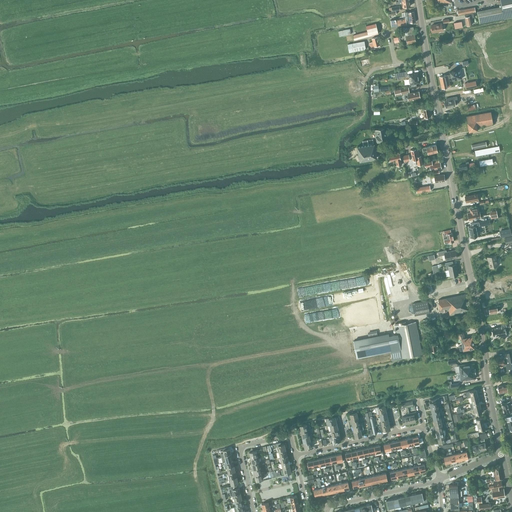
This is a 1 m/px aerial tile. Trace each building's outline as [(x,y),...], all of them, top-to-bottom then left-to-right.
[(511,3),(502,6),(477,11),(480,23),(504,18),(511,16),(511,3)] [(415,22),(413,10),(405,12),(406,23),(415,22)] [(431,25),(432,32),(439,31),(443,30),(441,23),(438,24),(431,25)] [(378,34),(376,24),(366,26),(367,32),(353,35),(354,40),(378,34)] [(414,34),(413,27),(402,29),(404,40),(406,40),(407,43),(416,41),(414,35),(414,34)] [(380,44),(377,37),(371,38),(372,42),(369,43),(371,49),(374,48),(374,46),(380,44)] [(364,41),(352,43),(348,44),(349,52),(366,49),(364,41)] [(395,78),(401,77),(407,76),(407,77),(409,76),(410,84),(419,82),(418,72),(409,74),(407,74),(406,71),(394,73),(395,78)] [(449,82),(441,83),(442,89),(443,95),(451,93),(451,89),(450,85),(453,85),(453,88),(460,87),(463,86),(463,83),(461,76),(459,77),(452,78),(452,81),(449,82)] [(475,81),(465,83),(466,89),(477,87),(475,81)] [(400,89),(394,91),(395,96),(402,94),(401,93),(409,92),(408,88),(400,89)] [(407,93),(409,100),(420,97),(419,91),(407,93)] [(446,107),(456,105),(455,103),(458,102),(457,96),(446,98),(446,100),(444,100),(445,107),(446,107)] [(423,113),(424,118),(431,116),(429,107),(421,109),(421,113),(423,113)] [(491,112),(479,115),(466,117),(469,131),(478,130),(477,127),(493,124),(491,112)] [(374,130),(377,142),(386,140),(384,128),(374,130)] [(377,157),(374,143),(368,144),(367,140),(362,141),(363,145),(357,146),(360,160),(377,157)] [(426,147),(422,148),(423,151),(427,150),(428,153),(437,151),(436,144),(426,147)] [(475,151),(476,157),(500,152),(499,146),(475,151)] [(410,149),(413,160),(416,159),(418,165),(423,164),(421,155),(420,156),(418,149),(417,149),(416,148),(410,149)] [(400,159),(401,159),(399,153),(398,153),(398,151),(388,153),(390,161),(395,160),(397,166),(401,165),(400,159)] [(439,162),(439,160),(432,161),(432,160),(424,162),(425,167),(430,166),(431,169),(441,167),(440,161),(439,162)] [(459,165),(460,171),(468,170),(467,166),(469,166),(469,167),(475,166),(474,162),(469,163),(468,161),(466,162),(466,164),(459,165)] [(477,193),(465,196),(466,202),(479,200),(477,193)] [(468,213),(469,220),(481,217),(484,216),(483,212),(480,212),(479,207),(470,209),(470,212),(468,213)] [(471,226),(468,227),(470,237),(472,237),(473,238),(476,237),(476,236),(478,236),(477,231),(479,231),(478,226),(479,225),(478,222),(471,223),(471,226)] [(444,234),(443,234),(445,243),(448,242),(454,241),(452,232),(450,233),(450,230),(444,231),(444,234)] [(439,256),(445,254),(446,260),(457,257),(456,250),(446,252),(446,250),(438,252),(439,256)] [(487,257),(490,268),(498,266),(496,255),(487,257)] [(449,269),(450,276),(458,275),(456,264),(453,265),(452,261),(445,263),(447,270),(449,269)] [(468,300),(467,294),(438,300),(441,312),(449,310),(450,315),(470,311),(469,304),(468,300)] [(431,301),(427,301),(427,300),(412,303),(415,315),(429,312),(429,308),(433,308),(431,301)] [(497,306),(489,307),(489,310),(489,312),(490,312),(490,313),(498,312),(497,308),(500,308),(500,305),(497,305),(497,306)] [(405,321),(395,324),(397,336),(402,357),(422,353),(415,322),(406,323),(405,321)] [(492,328),(493,336),(500,334),(501,335),(502,335),(503,334),(506,334),(505,328),(510,327),(510,323),(501,325),(501,327),(497,327),(496,327),(492,328)] [(459,339),(461,338),(462,346),(459,346),(460,350),(463,349),(463,350),(474,348),(472,336),(465,338),(463,331),(457,332),(459,339)] [(388,334),(353,341),(357,358),(391,351),(389,338),(388,334)] [(397,336),(389,338),(391,351),(393,359),(402,357),(397,336)] [(431,343),(432,351),(439,350),(438,345),(436,345),(435,342),(431,343)] [(511,369),(509,355),(509,352),(503,353),(503,356),(495,357),(497,366),(506,364),(507,374),(511,372),(511,369)] [(473,363),(460,365),(459,365),(459,366),(460,373),(461,372),(475,371),(475,368),(474,368),(474,364),(474,363),(473,363)] [(475,371),(461,372),(460,373),(461,380),(460,380),(461,380),(475,378),(476,378),(475,378),(475,373),(475,371)] [(498,390),(499,393),(508,391),(508,393),(511,392),(511,391),(511,388),(511,389),(507,390),(506,384),(498,386),(498,387),(497,388),(498,390)] [(431,408),(438,407),(441,406),(439,397),(430,399),(431,402),(430,402),(431,408)] [(502,403),(505,414),(511,412),(511,408),(510,401),(502,403)] [(377,414),(379,413),(386,412),(385,406),(381,407),(381,406),(375,407),(377,414)] [(407,413),(408,415),(409,422),(415,421),(415,420),(418,419),(416,412),(407,413)] [(327,425),(330,425),(337,423),(335,417),(329,419),(328,418),(325,418),(327,425)] [(301,431),(308,430),(311,429),(309,422),(306,423),(306,424),(300,425),(301,431)] [(389,423),(380,425),(381,431),(390,429),(389,423)] [(482,442),(478,443),(480,450),(486,449),(484,438),(487,437),(486,432),(479,434),(480,439),(481,439),(482,442)] [(339,434),(332,436),(329,437),(331,443),(340,440),(339,434)] [(278,446),(279,451),(286,449),(284,444),(281,444),(281,442),(274,444),(275,447),(278,446)] [(374,446),(368,447),(370,454),(373,453),(375,463),(378,463),(377,460),(376,457),(375,453),(374,446)] [(221,457),(224,456),(231,454),(230,448),(227,449),(227,448),(223,449),(224,454),(223,454),(222,453),(220,454),(221,457)] [(249,452),(251,458),(257,456),(257,453),(260,452),(259,449),(249,452)] [(460,450),(461,452),(462,459),(468,458),(467,451),(463,452),(462,449),(460,450)] [(224,468),(227,467),(234,466),(232,460),(226,462),(224,462),(225,465),(223,465),(224,468)] [(500,467),(493,468),(495,481),(502,480),(500,467)] [(227,480),(230,479),(237,477),(235,472),(228,473),(225,474),(227,480)] [(318,484),(319,488),(321,495),(326,494),(325,487),(321,488),(320,481),(318,481),(318,484)] [(233,493),(230,493),(231,496),(234,495),(240,493),(239,487),(237,488),(232,489),(233,493)] [(505,496),(503,489),(499,489),(498,488),(491,489),(493,498),(505,496)] [(422,492),(416,493),(418,501),(421,501),(422,503),(427,502),(426,496),(423,497),(422,492)]
